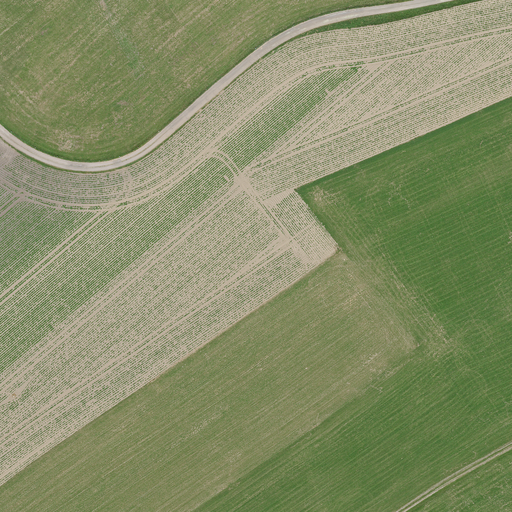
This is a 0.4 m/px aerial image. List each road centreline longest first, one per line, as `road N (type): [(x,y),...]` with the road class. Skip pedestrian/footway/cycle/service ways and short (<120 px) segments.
road 1 (track): [(0,126),(43,158),(117,162),(305,22),(433,0)]
road 2 (track): [(400,511),(511,443)]
